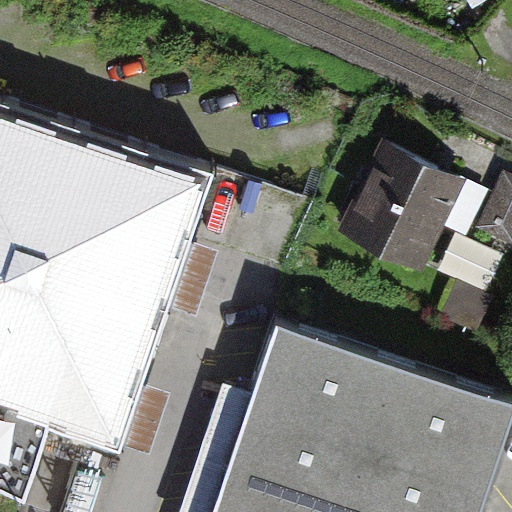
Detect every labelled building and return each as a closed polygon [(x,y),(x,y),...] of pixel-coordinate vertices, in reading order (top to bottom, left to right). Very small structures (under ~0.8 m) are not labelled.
[(209,166),(0,97),(0,478),(33,490),(55,424),(118,445),(176,269),(209,166)] [(489,190),(391,143),(350,227),(439,271),(460,228),(502,248),(511,227),(511,170),(501,165),(489,190)] [(457,235),(444,277),(494,292),(507,250),(457,235)] [(476,511),(511,407),(511,382),(278,304),(208,511),(476,511)] [(181,511),(205,511),(253,366),(230,359),(181,511)]
